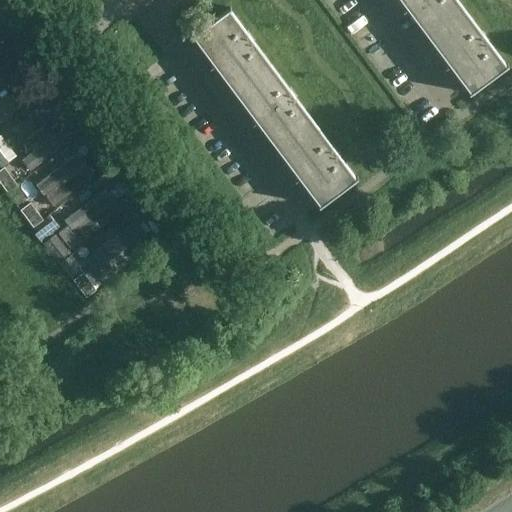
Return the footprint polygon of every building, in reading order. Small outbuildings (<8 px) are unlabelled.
[(398,0),(427,37),(466,8),(459,0),(398,0)] [(191,36),(234,93),(273,64),(230,7),(191,36)] [(427,37),(469,93),(469,94),(508,65),(466,8),(427,37)] [(0,85),(16,73),(0,50),(0,85)] [(234,93),(276,149),(315,120),(273,64),(234,93)] [(276,149),(318,206),(319,206),(358,177),(315,120),(276,149)] [(11,169),(20,180),(72,141),(64,130),(53,137),(45,126),(28,138),(36,150),(11,169)] [(14,182),(3,167),(0,169),(0,183),(7,192),(17,185),(14,182)] [(28,191),(43,212),(73,190),(64,179),(57,184),(50,176),(28,191)] [(58,225),(74,248),(124,212),(108,190),(58,225)] [(40,217),(30,202),(20,210),(33,227),(43,220),(40,217)] [(151,245),(135,222),(93,252),(101,264),(94,269),(102,279),(151,245)] [(67,252),(56,238),(46,245),(59,263),(69,255),(67,252)] [(73,263),(87,253),(82,247),(69,255),(59,263),(71,280),(72,280),(81,274),(73,263)] [(93,287),(83,273),(72,281),(85,298),(95,290),(93,287)]
